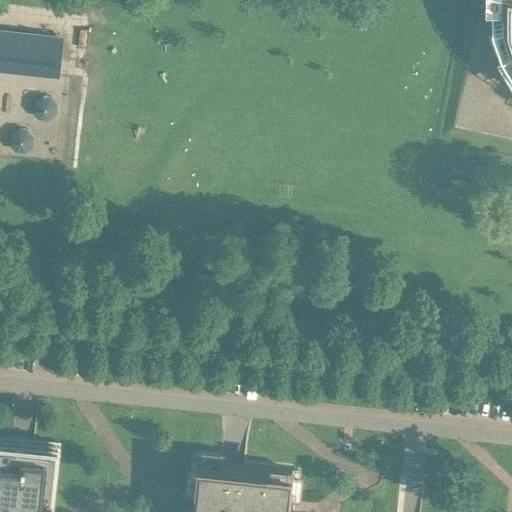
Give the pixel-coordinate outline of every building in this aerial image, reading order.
[(511,0),(501,0),(501,2),(501,21),(509,45),(511,49),(511,0)] [(0,29),(0,70),(49,76),(53,35),(0,29)] [(39,150),(70,150),(71,113),(39,112),(39,150)] [(162,165),(157,198),(184,202),(189,169),(162,165)] [(0,194),(13,196),(15,172),(0,170),(0,194)] [(40,180),(24,179),(22,195),(39,197),(40,180)] [(117,182),(110,187),(109,197),(115,204),(124,205),(131,199),(132,190),(126,183),(117,182)] [(95,224),(89,217),(81,216),(74,221),(74,229),(78,236),(87,237),(94,232),(95,224)] [(0,342),(0,354),(20,356),(21,344),(0,342)] [(49,511),(57,445),(0,438),(0,511),(49,511)] [(194,498),(192,511),(286,511),(287,511),(288,502),(291,470),(242,465),(220,462),(198,460),(195,493),(194,498)]
